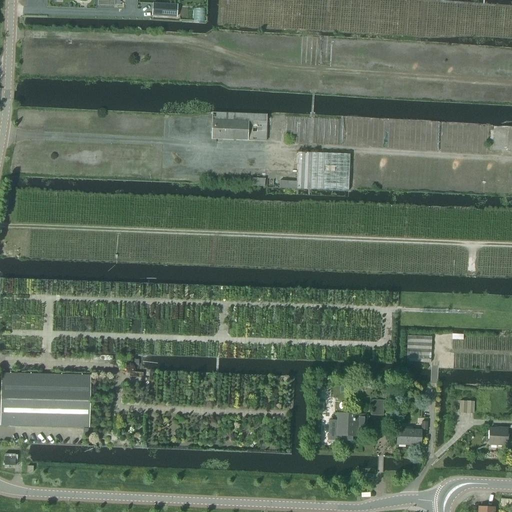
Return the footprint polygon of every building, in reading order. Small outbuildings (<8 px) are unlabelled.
[(177,5),(152,3),(152,16),(176,18),(177,5)] [(211,140),(247,141),(266,141),(267,115),(230,114),(212,113),(211,140)] [(489,151),(508,151),(511,151),(511,127),(490,127),(489,151)] [(280,181),(279,188),(279,189),(310,190),(311,153),(297,153),(297,182),(280,181)] [(350,154),(311,153),(310,190),(348,191),(350,154)] [(265,179),(252,178),(252,186),(265,187),(265,179)] [(431,336),(407,335),(406,362),(430,363),(431,336)] [(2,374),(1,407),(0,407),(0,423),(1,424),(1,426),(89,428),(90,376),(2,374)] [(373,401),(372,416),(383,416),(383,401),(373,401)] [(336,429),(335,440),(351,441),(351,437),(356,437),(357,427),(366,428),(366,416),(337,415),(337,423),(337,429),(336,429)] [(489,429),(489,445),(506,446),(507,430),(489,429)] [(397,430),(396,445),(420,446),(421,431),(397,430)] [(4,454),(4,466),(15,466),(15,454),(4,454)]
